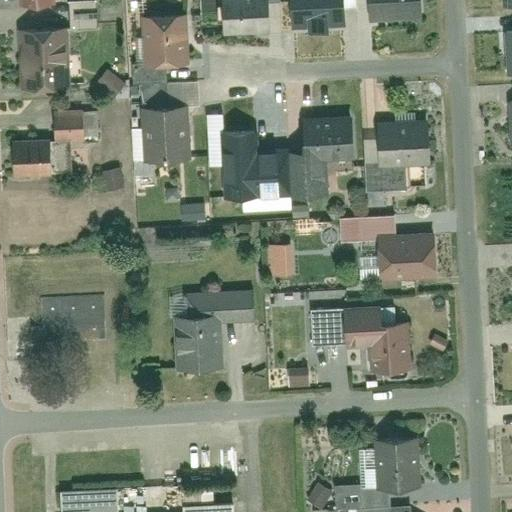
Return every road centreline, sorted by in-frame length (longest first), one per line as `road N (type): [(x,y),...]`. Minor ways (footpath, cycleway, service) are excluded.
road 1 (residential): [(0,420),(458,392)]
road 2 (residential): [(444,55),(458,392)]
road 3 (residential): [(444,55),(216,70)]
road 4 (residential): [(458,392),(472,511)]
